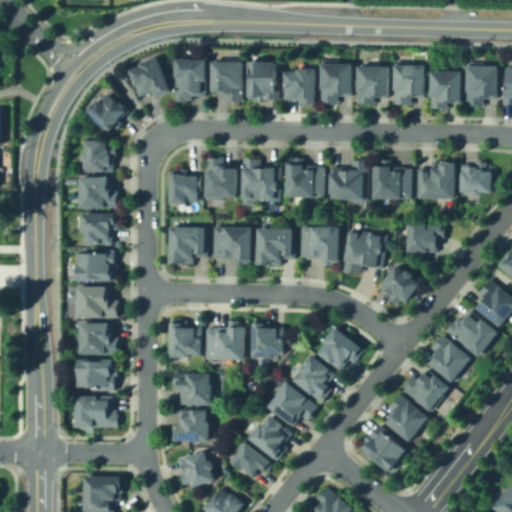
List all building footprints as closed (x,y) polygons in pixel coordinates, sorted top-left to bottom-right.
[(132,66),(144,61),(143,58),(158,53),(172,88),(157,93),(154,86),(142,91),(132,66)] [(194,96),(177,96),(177,55),(208,55),(208,92),(194,92),(194,96)] [(245,89),(245,97),(228,97),(228,89),(217,89),(217,57),(245,57),(245,89)] [(252,96),(253,57),(281,57),(281,96),(252,96)] [(340,98),(326,98),(326,58),(354,58),(354,92),(340,92),(340,98)] [(413,100),(399,100),(399,59),(427,59),(427,94),(413,94),(413,100)] [(376,94),(376,100),(362,100),(363,61),(390,61),(390,94),(376,94)] [(486,102),(471,102),(471,61),(499,61),(499,93),(486,93),(486,102)] [(503,103),(511,103),(511,65),(504,65),(503,103)] [(465,66),(465,97),(449,97),(449,104),(434,104),(435,66),(465,66)] [(320,93),(320,101),(302,101),(302,93),(289,93),(289,67),(320,67),(320,93)] [(91,106),(101,96),(103,98),(112,90),(127,106),(118,115),(122,119),(113,128),(91,106)] [(111,135),(111,143),(116,143),(116,165),(88,165),(88,135),(111,135)] [(263,198),(247,198),(247,154),(263,154),(263,163),(281,163),(281,198),(263,198)] [(224,155),(224,161),(238,161),(238,192),(224,192),(224,196),(209,196),(209,155),(224,155)] [(370,196),(334,196),(334,163),(354,163),(354,156),(370,156),(370,196)] [(458,194),(422,194),(423,164),(436,164),(436,157),(458,158),(458,194)] [(306,192),(291,192),(291,158),(306,158),(306,163),(326,163),(326,192),(306,192)] [(394,159),(394,165),(414,165),(414,192),(379,192),(379,159),(394,159)] [(465,187),(465,160),(495,161),(495,187),(465,187)] [(172,198),(172,169),(199,169),(199,198),(172,198)] [(112,174),(112,187),(119,187),(119,202),(83,202),(83,174),(112,174)] [(121,210),(121,224),(114,224),(114,238),(90,238),(90,224),(86,224),(86,210),(121,210)] [(412,247),(412,216),(440,216),(440,248),(412,247)] [(256,254),(256,261),(238,261),(238,254),(216,254),(216,222),(256,223),(256,254)] [(342,253),(342,261),(326,261),(326,253),(305,253),(305,222),(342,222),(342,253)] [(195,260),(174,260),(174,223),(209,223),(209,254),(195,254),(195,260)] [(282,261),(262,261),(262,224),(296,224),(296,255),(282,255),(282,261)] [(346,268),(355,227),(389,234),(382,266),(363,262),(361,271),(346,268)] [(82,274),(82,249),(117,249),(117,274),(82,274)] [(511,267),(503,260),(511,249),(511,267)] [(382,283),(399,262),(422,281),(405,301),(382,283)] [(491,277),(511,293),(511,304),(501,320),(481,304),(488,295),(481,290),(491,277)] [(119,312),(81,312),(81,283),(111,283),(111,298),(119,298),(119,312)] [(450,327),(458,316),(462,320),(470,309),(496,328),(479,350),(450,327)] [(175,318),(186,319),(186,323),(203,324),(202,347),(191,346),(191,352),(174,351),(175,318)] [(257,319),(271,319),(271,324),(286,325),(286,346),(273,346),(273,351),(257,351),(257,319)] [(112,320),(112,334),(120,334),(120,348),(84,348),(84,320),(112,320)] [(210,353),(210,326),(231,327),(231,321),(247,322),(246,354),(210,353)] [(324,348),(332,339),(328,336),(339,323),(365,346),(356,357),(352,353),(342,364),(324,348)] [(443,333),(470,354),(454,375),(433,359),(440,349),(434,345),(443,333)] [(298,375),(317,353),(334,369),(325,379),(333,387),(324,398),(298,375)] [(81,384),(81,357),(117,357),(117,384),(81,384)] [(406,384),(413,375),(419,379),(428,368),(449,383),(433,404),(406,384)] [(175,371),(211,371),(211,399),(183,399),(183,383),(175,383),(175,371)] [(275,401),(293,381),(320,406),(310,417),(303,411),(295,420),(275,401)] [(114,393),(114,408),(119,408),(119,422),(80,422),(80,392),(114,393)] [(400,393),(427,412),(411,436),(389,420),(397,408),(392,405),(400,393)] [(175,435),(175,422),(182,422),(182,406),(211,406),(211,435),(175,435)] [(254,434),(271,412),(292,429),(282,440),(287,444),(279,454),(254,434)] [(363,444),(380,424),(406,446),(389,466),(363,444)] [(235,458),(249,440),(273,459),(267,467),(261,462),(253,472),(235,458)] [(182,457),(207,448),(216,476),(195,483),(192,477),(186,479),(183,470),(186,469),(182,457)] [(115,510),(88,510),(88,473),(124,473),(123,496),(115,496),(115,510)] [(511,511),(507,511),(496,503),(511,481),(511,511)] [(327,485),(356,505),(351,511),(316,511),(323,501),(318,497),(327,485)] [(236,511),(217,511),(208,505),(222,487),(231,495),(234,491),(246,500),(236,511)]
